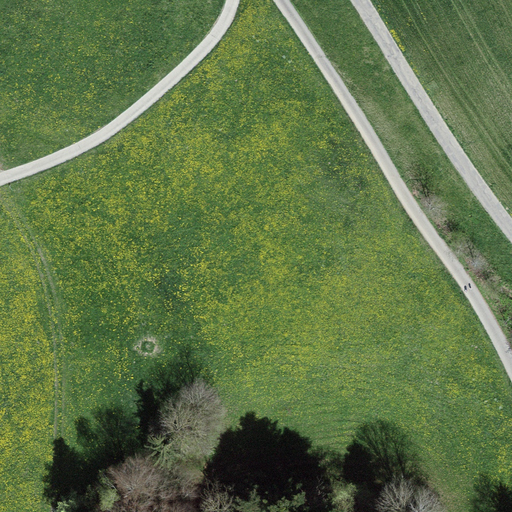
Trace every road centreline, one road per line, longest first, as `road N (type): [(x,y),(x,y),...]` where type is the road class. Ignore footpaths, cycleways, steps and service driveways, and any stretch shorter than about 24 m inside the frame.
road 1 (unclassified): [(0,176),(91,139),(146,100),(198,54),(232,0)]
road 2 (unclassified): [(359,0),(511,228)]
